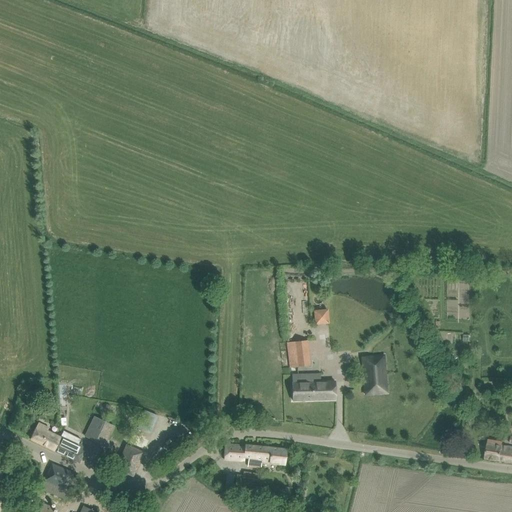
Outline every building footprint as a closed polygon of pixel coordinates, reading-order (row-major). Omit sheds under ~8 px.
[(327,310),(315,311),(316,323),(328,322),(327,310)] [(287,344),(289,358),(290,367),(304,366),(303,356),(309,355),(307,342),(306,342),(287,344)] [(384,355),(362,357),(365,395),(387,393),(384,355)] [(335,381),(320,382),(306,382),(306,374),(292,374),(292,382),(293,400),(335,399),(335,381)] [(96,428),(90,438),(104,445),(114,425),(104,420),(99,430),(96,428)] [(30,439),(53,450),(59,439),(45,432),(46,429),(37,425),(35,430),(30,439)] [(59,439),(53,450),(79,462),(86,449),(60,436),(59,439)] [(488,439),(485,458),(511,462),(511,446),(502,445),(502,441),(488,439)] [(127,445),(120,459),(116,469),(133,476),(143,452),(144,451),(131,445),(127,443),(127,445)] [(225,444),(224,459),(234,460),(244,461),(244,457),(249,457),(248,466),(261,467),(261,462),(269,463),(269,464),(285,465),(285,459),(286,449),(245,445),(245,447),(239,447),(239,445),(225,444)] [(75,485),(79,476),(52,463),(48,473),(40,491),(67,503),(75,485)] [(242,488),(256,490),(258,474),(244,471),(243,475),(237,474),(235,488),(242,489),(242,488)] [(29,511),(52,511),(55,508),(35,499),(29,511)]
